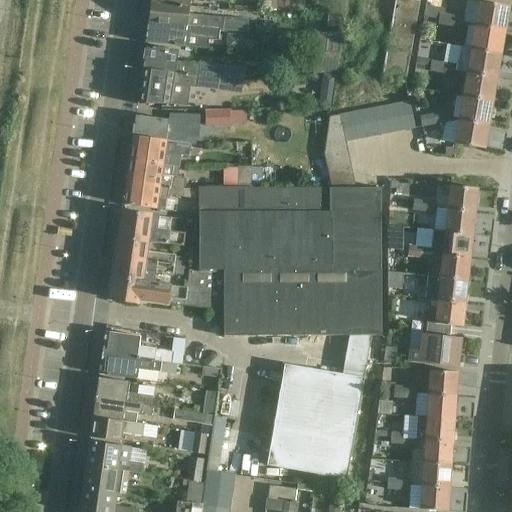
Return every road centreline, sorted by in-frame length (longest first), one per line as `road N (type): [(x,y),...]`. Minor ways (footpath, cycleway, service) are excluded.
road 1 (residential): [(55,511),(128,0)]
road 2 (residential): [(511,238),(485,511)]
